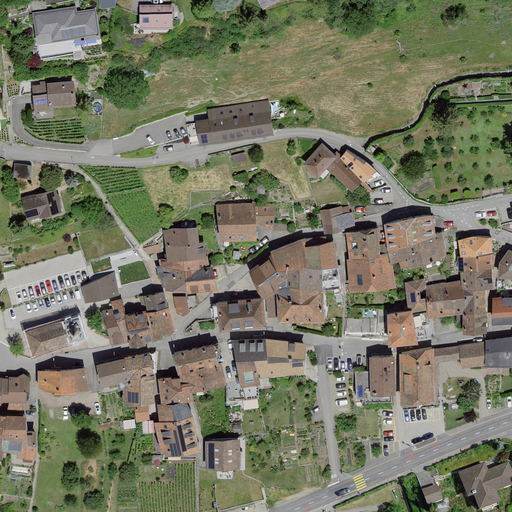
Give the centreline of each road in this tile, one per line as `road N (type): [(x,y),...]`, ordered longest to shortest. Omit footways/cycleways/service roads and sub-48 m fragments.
road 1 (residential): [(0,148),(132,162),(288,131),(314,133),(354,147),(409,203)]
road 2 (residential): [(156,345),(269,249),(409,203)]
road 3 (residential): [(511,328),(389,346),(320,339)]
road 4 (tertiary): [(511,420),(339,490)]
road 5 (residential): [(320,339),(251,332),(156,345)]
road 6 (residential): [(156,345),(3,364)]
road 7 (residential): [(320,339),(339,490)]
